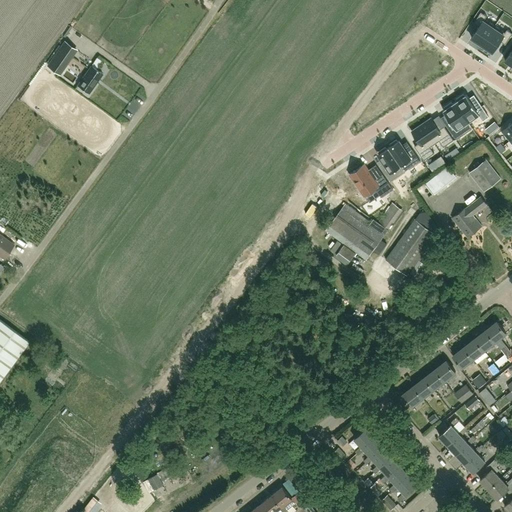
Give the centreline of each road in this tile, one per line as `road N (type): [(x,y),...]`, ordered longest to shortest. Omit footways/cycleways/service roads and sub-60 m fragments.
road 1 (unknown): [(327,162),(102,493)]
road 2 (unclassified): [(220,0),(0,301)]
road 3 (unclassified): [(219,511),(369,391)]
road 4 (residential): [(470,63),(327,162)]
road 5 (unclassified): [(369,391),(499,290)]
